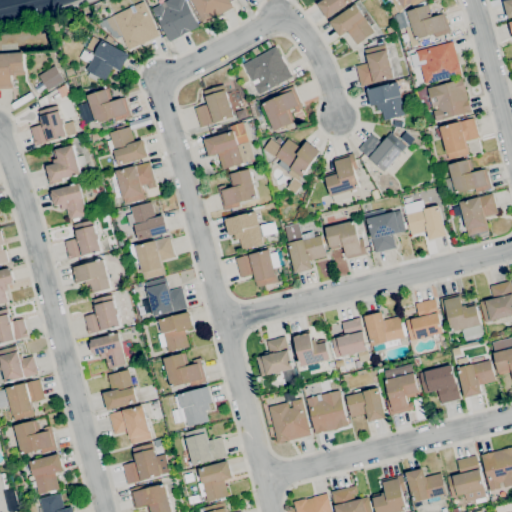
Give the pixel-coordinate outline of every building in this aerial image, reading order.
[(170,42),(152,8),(167,0),(187,0),(200,26),(170,42)] [(203,23),(191,0),(229,0),(233,8),(203,23)] [(353,0),(328,18),(318,4),(323,0),(353,0)] [(424,0),(414,5),(413,2),(411,4),(410,3),(403,8),(397,0),(424,0)] [(511,17),(507,19),(503,1),(507,0),(511,0),(511,17)] [(102,28),(99,22),(144,2),(160,36),(129,50),(122,36),(115,39),(111,35),(109,30),(106,32),(102,28)] [(357,45),(348,32),(340,37),(330,22),(356,4),(364,16),(368,13),(375,24),(371,26),(375,32),(357,45)] [(392,15),(388,9),(394,5),(398,11),(392,15)] [(416,40),(407,11),(427,5),(430,15),(432,14),(433,18),(444,14),(450,33),(435,38),(434,34),(416,40)] [(388,34),(386,28),(394,25),(396,30),(388,34)] [(97,81),(87,76),(89,71),(86,70),(90,64),(79,58),(85,47),(86,48),(93,36),(102,41),(103,40),(130,55),(121,70),(113,66),(106,80),(99,77),(97,81)] [(425,84),(421,67),(413,69),(410,55),(417,53),(417,51),(452,42),(458,63),(459,62),(462,74),(425,84)] [(361,87),(356,66),(368,63),(365,49),(385,44),(394,78),(376,82),(376,83),(361,87)] [(243,64),(276,47),(292,77),(260,95),(243,64)] [(0,88),(0,53),(23,52),(25,75),(15,75),(12,75),(13,88),(0,88)] [(48,91),(39,76),(55,66),(64,81),(48,91)] [(67,76),(65,70),(72,67),(74,74),(67,76)] [(436,122),(433,111),(439,110),(437,106),(433,107),(427,88),(462,78),(471,112),(436,122)] [(384,120),(381,110),(377,111),(376,105),(371,106),(367,90),(397,82),(401,96),(400,96),(405,115),(384,120)] [(201,127),(195,108),(208,104),(204,91),(225,85),(226,90),(227,90),(235,116),(215,122),(215,123),(201,127)] [(274,131),(262,103),(278,97),(277,93),(293,86),(303,108),(296,111),(294,106),(288,109),(294,123),(274,131)] [(96,124),(87,96),(106,89),(110,102),(124,97),(131,116),(116,121),(114,118),(96,124)] [(39,106),(37,100),(45,97),(47,103),(39,106)] [(88,123),(86,118),(82,119),(79,111),(83,109),(82,104),(85,103),(85,101),(86,101),(93,122),(88,123)] [(36,146),(30,128),(41,125),(39,119),(41,119),(39,111),(57,105),(59,111),(62,120),(63,119),(64,124),(72,121),(76,133),(66,136),(48,142),(49,142),(36,146)] [(238,119),(235,112),(244,109),(247,116),(238,119)] [(131,129),(129,123),(150,117),(151,120),(149,121),(150,124),(131,129)] [(448,160),(446,154),(447,154),(442,137),(438,138),(436,129),(440,128),(440,127),(474,118),(479,138),(465,142),(468,154),(448,160)] [(223,170),(218,154),(210,157),(204,140),(230,132),(229,127),(243,122),(254,159),(243,162),(243,164),(223,170)] [(119,166),(115,151),(110,153),(107,142),(111,141),(109,133),(117,130),(116,127),(124,124),(125,128),(130,127),(134,142),(144,140),(149,157),(119,166)] [(409,146),(400,138),(406,131),(415,139),(409,146)] [(385,171),(359,149),(372,134),(383,143),(391,134),(406,147),(385,171)] [(274,157),(263,149),(270,139),(281,147),(274,157)] [(297,181),(287,174),(288,172),(277,165),(280,160),(275,156),(288,139),(302,149),(307,142),(320,152),(302,178),(300,177),(297,181)] [(50,185),(45,166),(55,164),(54,160),(56,159),(54,151),(73,145),(81,174),(63,179),(63,182),(50,185)] [(332,196),(326,177),(339,173),(335,161),(354,156),(355,161),(352,161),(360,187),(332,196)] [(456,194),(456,191),(448,193),(445,180),(452,178),(449,165),(469,160),(472,173),(483,170),(487,185),(489,184),(491,189),(475,193),(475,190),(456,194)] [(125,204),(123,196),(116,197),(110,174),(117,172),(116,171),(136,165),(137,166),(150,162),(157,187),(149,189),(147,185),(142,186),(144,193),(143,194),(144,199),(125,204)] [(224,211),(219,192),(231,188),(227,175),(249,169),(257,198),(239,203),(240,207),(224,211)] [(294,194),(286,188),(294,179),(301,184),(294,194)] [(70,220),(67,208),(63,210),(62,204),(56,206),(52,191),(80,184),(83,198),(82,198),(87,216),(70,220)] [(373,200),(370,192),(376,190),(380,197),(373,200)] [(382,198),(380,192),(386,190),(388,196),(382,198)] [(480,237),(479,233),(468,236),(459,202),(492,194),(498,214),(486,217),(489,230),(487,231),(488,235),(480,237)] [(139,240),(135,226),(130,228),(127,215),(132,214),(130,207),(152,202),(156,217),(164,215),(169,233),(139,240)] [(429,240),(427,231),(412,235),(407,214),(440,206),(447,235),(429,240)] [(375,253),(372,240),(371,240),(366,220),(364,221),(362,214),(383,208),(385,214),(400,210),(405,231),(392,234),(396,248),(375,253)] [(242,250),(240,240),(235,241),(234,236),(229,237),(225,220),(255,212),(259,225),(274,221),(277,232),(274,233),(274,236),(269,237),(268,235),(262,236),(264,244),(242,250)] [(69,260),(64,242),(76,239),(74,234),(76,233),(74,225),(92,220),(96,235),(98,234),(99,239),(98,240),(101,251),(69,260)] [(347,259),(344,247),(341,247),(332,250),(326,228),(353,221),(358,240),(361,239),(365,255),(347,259)] [(295,273),(288,244),(288,243),(284,226),(298,223),(301,234),(313,231),(314,237),(321,236),(326,257),(311,261),(313,269),(295,273)] [(0,264),(0,231),(4,244),(1,245),(2,251),(5,250),(8,262),(0,264)] [(144,280),(142,273),(143,272),(141,263),(134,265),(129,245),(136,243),(137,246),(170,237),(175,256),(162,260),(166,274),(144,280)] [(266,291),(265,285),(257,287),(254,274),(241,277),(236,258),(269,249),(270,254),(277,252),(277,253),(281,252),(284,265),(281,266),(274,268),(277,277),(279,277),(280,280),(277,280),(278,282),(274,283),(276,289),(266,291)] [(93,293),(91,284),(87,285),(86,281),(78,283),(78,284),(75,285),(70,266),(73,265),(74,268),(103,260),(111,288),(93,293)] [(0,303),(0,270),(9,268),(10,271),(11,270),(14,280),(13,281),(13,284),(12,284),(13,288),(9,289),(9,290),(5,291),(7,302),(0,303)] [(154,316),(153,312),(140,315),(138,308),(144,307),(142,301),(150,299),(148,291),(147,291),(145,283),(166,278),(170,290),(182,287),(187,308),(172,312),(172,311),(154,316)] [(511,315),(485,322),(480,302),(493,299),(490,286),(510,281),(511,288),(511,315)] [(465,341),(461,329),(453,332),(448,314),(444,315),(440,299),(460,294),(463,306),(466,305),(467,308),(477,306),(482,324),(479,325),(482,336),(465,341)] [(89,335),(84,316),(95,314),(93,309),(95,308),(93,300),(112,295),(113,300),(114,300),(116,309),(117,310),(118,314),(117,315),(120,326),(102,331),(89,335)] [(410,341),(405,321),(419,318),(415,303),(436,298),(444,333),(410,341)] [(0,343),(0,310),(7,309),(9,317),(11,316),(13,321),(23,319),(26,330),(28,336),(0,343)] [(168,351),(167,346),(161,347),(158,335),(162,334),(158,320),(189,312),(193,329),(185,331),(189,346),(168,351)] [(373,352),(364,317),(382,312),(384,320),(399,316),(405,337),(398,339),(399,344),(388,347),(387,342),(385,343),(386,349),(373,352)] [(364,365),(363,361),(360,362),(358,354),(351,356),(350,353),(342,355),(342,356),(337,357),(334,358),(329,339),(345,335),(342,323),(360,318),(364,332),(363,333),(371,363),(364,365)] [(301,367),(297,349),(295,349),(291,334),(309,330),(312,341),(315,340),(316,345),(327,342),(332,360),(301,367)] [(109,369),(106,358),(102,359),(101,354),(95,356),(94,353),(92,353),(90,344),(91,343),(91,340),(118,333),(122,347),(121,347),(126,365),(109,369)] [(284,381),(282,373),(276,374),(275,372),(268,374),(268,375),(261,376),(256,358),(266,355),(265,353),(270,352),(267,341),(285,336),(289,351),(288,351),(296,379),(284,381)] [(511,372),(499,375),(493,353),(494,353),(491,343),(510,338),(511,344),(511,372)] [(6,382),(3,371),(1,370),(0,366),(1,365),(0,360),(0,349),(17,345),(19,354),(22,353),(23,358),(33,355),(36,367),(39,374),(25,378),(25,377),(6,382)] [(171,388),(168,378),(164,379),(162,371),(167,370),(164,359),(185,354),(188,366),(194,365),(192,359),(200,357),(206,382),(190,386),(189,383),(171,388)] [(465,398),(457,368),(458,368),(456,359),(467,356),(469,365),(490,360),(495,381),(480,385),(482,394),(465,398)] [(390,416),(386,399),(390,399),(385,381),(386,380),(384,371),(411,364),(414,373),(420,394),(407,398),(409,404),(412,403),(414,409),(390,416)] [(441,404),(437,390),(424,394),(419,373),(452,365),(461,399),(441,404)] [(108,411),(103,393),(112,391),(108,375),(129,370),(134,387),(138,403),(108,411)] [(15,421),(12,412),(10,413),(8,406),(0,407),(0,390),(6,389),(6,388),(40,379),(45,398),(31,402),(34,416),(15,421)] [(187,426),(178,394),(209,386),(213,403),(209,404),(210,410),(205,411),(208,420),(187,426)] [(369,422),(367,413),(351,417),(346,396),(378,388),(386,418),(369,422)] [(316,434),(307,399),(340,391),(348,426),(316,434)] [(278,443),(269,407),(288,402),(289,408),(293,407),(292,401),(302,399),(311,435),(278,443)] [(131,444),(128,431),(115,434),(109,414),(143,405),(150,434),(151,439),(131,444)] [(22,455),(14,426),(34,421),(37,434),(44,432),(43,428),(50,426),(56,450),(41,454),(40,450),(22,455)] [(193,464),(187,440),(186,440),(184,433),(206,427),(210,441),(221,437),(226,456),(213,460),(213,458),(193,464)] [(127,485),(122,466),(135,462),(132,449),(153,443),(161,476),(127,485)] [(491,490),(483,460),(482,460),(480,455),(511,447),(511,484),(504,487),(503,482),(499,483),(500,488),(491,490)] [(39,494),(37,487),(31,489),(28,477),(33,475),(29,462),(59,454),(63,471),(54,473),(58,489),(39,494)] [(476,504),(475,500),(466,502),(464,493),(459,495),(459,496),(452,498),(447,478),(460,474),(457,460),(477,455),(481,470),(485,488),(482,489),(486,501),(476,504)] [(207,501),(205,495),(200,496),(197,484),(202,483),(199,469),(228,461),(233,478),(223,481),(227,496),(207,501)] [(429,503),(428,499),(413,503),(406,473),(424,469),(426,477),(441,473),(446,494),(439,496),(440,500),(429,503)] [(186,483),(184,475),(193,473),(195,481),(186,483)] [(401,511),(376,511),(373,498),(382,496),(382,493),(386,492),(385,487),(384,488),(382,479),(402,475),(406,492),(402,493),(406,511),(401,511)] [(148,511),(147,506),(134,509),(129,489),(146,485),(147,488),(164,484),(171,511),(148,511)] [(336,511),(335,508),(331,492),(357,486),(359,494),(354,495),(355,500),(368,497),(372,511),(336,511)] [(42,511),(39,499),(59,494),(64,510),(73,508),(74,511),(42,511)] [(296,511),(294,502),(306,499),(307,500),(314,498),(314,497),(328,494),(332,511),(296,511)] [(199,511),(199,509),(225,502),(227,511),(199,511)]
